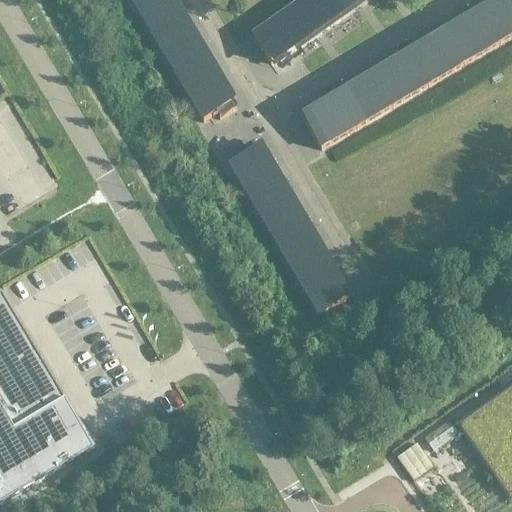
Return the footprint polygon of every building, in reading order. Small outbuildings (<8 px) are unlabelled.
[(128,0),(202,124),(216,116),(219,121),(237,110),(171,0),(128,0)] [(308,0),(252,40),(270,65),(270,66),(277,75),(282,72),(281,70),(293,62),(293,63),(302,57),(298,51),(371,0),(308,0)] [(304,125),(304,124),(320,151),(511,37),(511,0),(504,0),(328,104),(325,99),(316,104),(317,105),(304,113),(303,111),(298,114),(304,125)] [(257,145),(253,147),(239,155),(242,160),(229,168),(305,298),(318,319),(345,303),(355,297),(352,292),(350,293),(343,280),(344,280),(339,271),(333,274),(257,145)] [(367,254),(365,255),(376,274),(375,274),(379,281),(381,279),(380,277),(511,199),(511,150),(372,233),(385,255),(372,262),(367,254)] [(0,296),(0,506),(93,451),(62,400),(63,400),(1,296),(0,296)] [(511,389),(462,424),(462,425),(461,425),(461,426),(460,426),(460,427),(460,428),(459,429),(459,430),(459,431),(460,432),(460,433),(461,434),(504,496),(505,496),(505,497),(506,497),(506,498),(507,498),(508,498),(509,499),(510,499),(511,499),(511,498),(511,389)]
